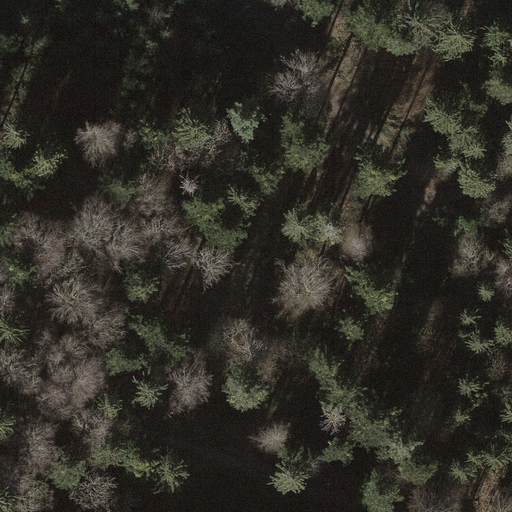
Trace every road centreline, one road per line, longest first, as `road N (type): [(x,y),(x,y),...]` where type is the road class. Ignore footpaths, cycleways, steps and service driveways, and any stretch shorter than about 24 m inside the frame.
road 1 (track): [(511,170),(425,222),(313,375),(231,458),(160,511)]
road 2 (track): [(0,258),(39,332),(82,378),(231,458),(378,511)]
road 3 (track): [(238,0),(292,43),(476,290),(511,361)]
